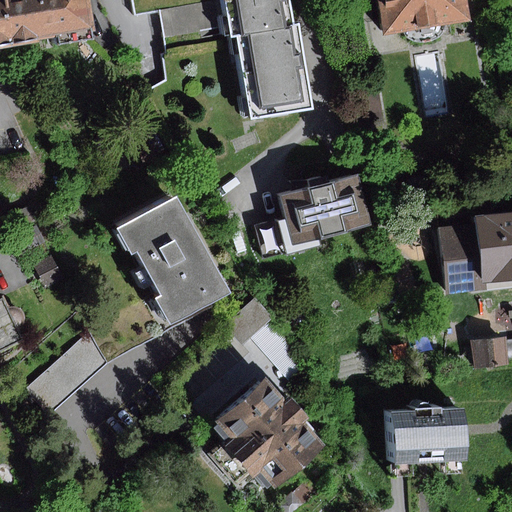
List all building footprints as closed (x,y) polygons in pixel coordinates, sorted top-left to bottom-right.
[(0,0),(0,43),(11,41),(4,0),(0,0)] [(4,0),(11,41),(54,35),(56,46),(94,41),(87,0),(4,0)] [(225,29),(220,0),(131,0),(135,17),(160,12),(165,39),(225,29)] [(220,0),(225,29),(226,37),(233,36),(289,27),(284,0),(220,0)] [(380,0),(386,35),(472,21),(468,0),(380,0)] [(289,27),(233,36),(247,121),(309,111),(295,26),(289,27)] [(247,121),(233,36),(226,37),(160,50),(165,82),(145,92),(178,148),(254,132),(247,121)] [(288,256),(323,247),(321,239),(373,226),(361,177),(282,196),(288,219),(280,221),(288,253),(288,256)] [(226,296),(171,199),(115,230),(128,254),(132,252),(140,266),(130,272),(138,286),(149,279),(155,290),(158,294),(152,297),(170,328),(226,296)] [(36,204),(7,217),(14,232),(43,218),(36,204)] [(511,278),(511,215),(476,219),(477,225),(439,229),(446,294),(487,290),(486,281),(511,278)] [(288,253),(280,221),(256,227),(264,259),(288,253)] [(37,226),(10,240),(19,257),(46,242),(37,226)] [(52,257),(34,266),(45,288),(63,279),(52,257)] [(88,331),(109,363),(170,328),(152,297),(158,294),(155,290),(88,331)] [(257,299),(226,326),(243,346),(252,339),(274,320),(257,299)] [(0,355),(26,343),(19,330),(23,328),(26,324),(26,320),(25,314),(22,310),(18,308),(14,307),(10,309),(5,300),(0,302),(0,355)] [(274,320),(252,339),(291,383),(308,368),(289,336),(274,320)] [(88,331),(29,387),(49,416),(109,363),(88,331)] [(496,333),(462,339),(467,367),(501,361),(497,340),(496,333)] [(511,338),(497,340),(501,361),(511,359),(511,338)] [(254,470),(274,494),(325,448),(305,425),(312,419),(293,398),(287,403),(268,382),(215,428),(229,444),(216,456),(239,483),(254,470)] [(385,411),(388,462),(460,459),(456,408),(435,409),(435,406),(425,406),(423,404),(421,402),(418,401),(414,402),(412,404),(411,407),(407,407),(408,410),(385,411)] [(292,493),(278,506),(284,511),(295,511),(303,505),(292,493)] [(27,503),(20,507),(17,511),(40,511),(38,506),(27,503)]
